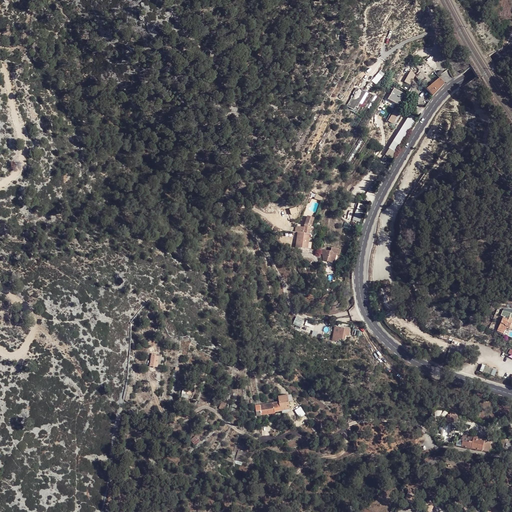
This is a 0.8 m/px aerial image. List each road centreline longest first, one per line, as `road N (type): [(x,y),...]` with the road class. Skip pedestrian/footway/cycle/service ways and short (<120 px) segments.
road 1 (primary): [(433,372),(387,342),(369,317),(360,295),(365,230),(446,90),(511,44)]
road 2 (residential): [(344,427),(446,418),(452,395),(433,372)]
road 3 (unknown): [(369,317),(330,324),(301,318),(264,247)]
road 4 (track): [(0,62),(23,156),(0,184)]
